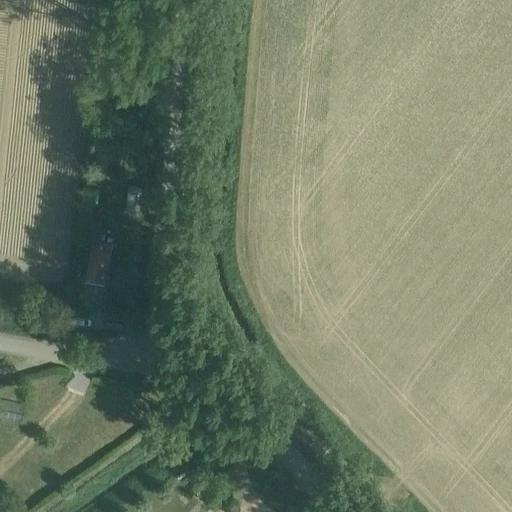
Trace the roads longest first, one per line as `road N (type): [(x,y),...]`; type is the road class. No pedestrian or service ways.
road 1 (unclassified): [(185,358),(162,290),(181,0)]
road 2 (unclassified): [(339,511),(185,358)]
road 3 (unclassified): [(185,358),(123,362),(0,343)]
